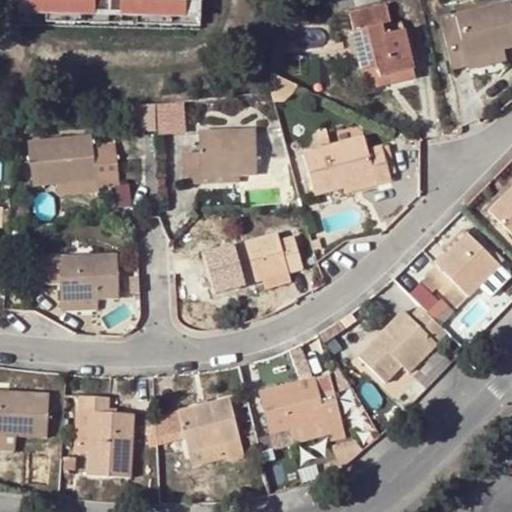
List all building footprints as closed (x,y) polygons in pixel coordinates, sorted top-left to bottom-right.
[(18,0),(18,22),(31,22),(31,14),(30,14),(30,0),(18,0)] [(122,16),(137,16),(186,17),(186,0),(30,0),(30,14),(31,14),(46,15),(96,15),(95,0),(121,0),(121,16),(122,16)] [(46,15),(46,22),(122,23),(122,16),(121,16),(121,0),(95,0),(96,15),(46,15)] [(186,0),(186,17),(137,16),(137,24),(201,25),(201,0),(186,0)] [(451,68),(466,65),(464,58),(501,49),(511,46),(511,13),(509,3),(439,19),(451,68)] [(392,33),(391,26),(386,7),(351,16),(368,90),(382,86),(380,78),(412,70),(403,31),(392,33)] [(402,23),(391,26),(392,33),(403,31),(402,23)] [(464,58),(466,65),(467,69),(503,60),(501,49),(464,58)] [(380,78),(382,86),(414,79),(412,70),(380,78)] [(271,73),(269,92),(272,101),(283,99),(293,92),(294,84),(271,73)] [(183,104),(155,105),(156,130),(156,133),(184,132),(183,104)] [(136,131),(156,130),(155,105),(135,107),(136,131)] [(201,176),(239,174),(256,173),(254,132),(199,133),(198,155),(182,156),(182,184),(200,184),(201,176)] [(32,185),(59,182),(95,179),(96,186),(118,183),(114,145),(92,146),(91,137),(28,144),(32,185)] [(363,138),(303,154),(314,195),(374,179),(376,184),(391,181),(381,148),(367,151),(363,138)] [(238,182),(239,174),(201,176),(200,184),(238,182)] [(95,179),(59,182),(61,195),(97,191),(96,186),(95,179)] [(501,198),(510,191),(506,186),(497,194),(501,198)] [(511,188),(510,191),(501,198),(488,212),(511,235),(511,188)] [(301,208),(298,199),(287,201),(289,211),(301,208)] [(308,236),(310,245),(316,243),(315,235),(308,236)] [(245,284),(262,279),(288,272),(302,268),(292,237),(279,242),(277,236),(235,247),(245,284)] [(500,266),(484,251),(468,236),(449,255),(448,255),(425,276),(445,296),(456,286),(468,298),(479,286),(500,266)] [(490,247),(484,251),(500,266),(504,261),(490,247)] [(60,270),(60,284),(61,300),(98,299),(117,299),(117,258),(59,259),(59,256),(28,257),(30,285),(45,284),(45,271),(60,270)] [(508,275),(500,266),(479,286),(489,295),(508,275)] [(45,284),(60,284),(60,270),(45,271),(45,284)] [(288,272),(262,279),(264,288),(290,280),(288,272)] [(139,296),(138,280),(130,280),(131,297),(139,296)] [(98,299),(61,300),(61,308),(98,307),(98,299)] [(447,334),(420,307),(409,317),(391,336),(384,330),(358,357),(385,383),(402,367),(409,373),(447,334)] [(402,311),(384,330),(391,336),(409,317),(402,311)] [(322,403),(318,391),(314,380),(258,393),(269,434),(293,429),(325,421),(328,430),(343,427),(335,400),(322,403)] [(332,388),(318,391),(322,403),(335,400),(332,388)] [(0,435),(14,436),(47,437),(48,395),(0,392),(0,435)] [(109,398),(80,396),(79,413),(90,413),(87,476),(130,478),(134,416),(109,414),(109,398)] [(177,413),(184,439),(189,454),(224,446),(227,459),(229,462),(245,457),(230,398),(177,413)] [(156,418),(158,446),(180,440),(173,413),(156,418)] [(177,413),(173,413),(180,440),(184,439),(177,413)] [(325,421),(293,429),(296,442),(329,434),(328,430),(325,421)] [(0,435),(0,450),(13,451),(14,436),(0,435)] [(224,446),(189,454),(192,467),(227,459),(224,446)] [(57,449),(44,447),(43,460),(55,462),(57,449)] [(75,460),(65,459),(64,471),(75,472),(75,460)]
